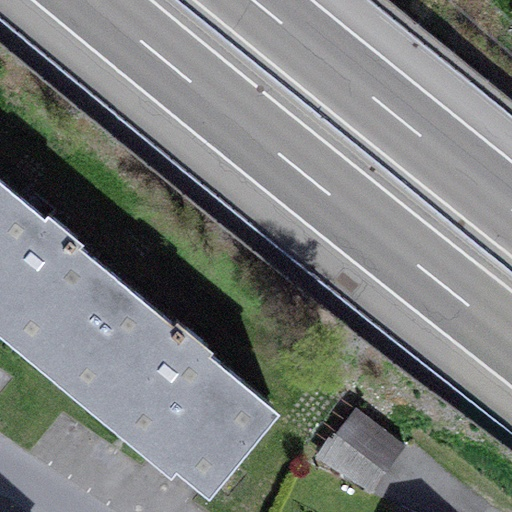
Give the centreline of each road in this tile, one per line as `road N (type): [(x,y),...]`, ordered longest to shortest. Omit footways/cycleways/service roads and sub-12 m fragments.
road 1 (motorway): [(87,0),(511,342)]
road 2 (motorway): [(511,209),(254,0)]
